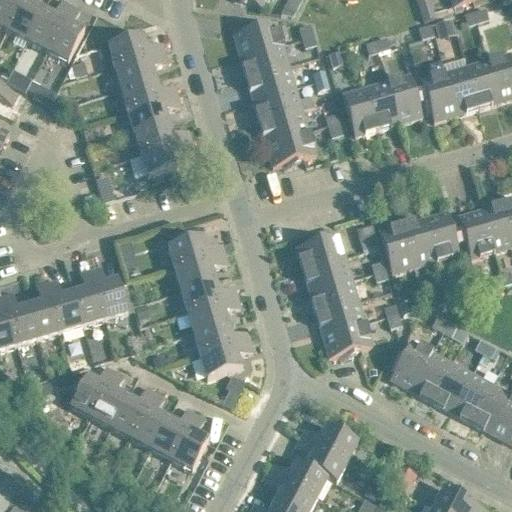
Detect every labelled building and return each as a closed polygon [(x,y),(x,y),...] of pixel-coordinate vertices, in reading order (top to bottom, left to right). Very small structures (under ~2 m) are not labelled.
[(0,0),(0,34),(6,38),(25,0),(13,0),(13,1),(10,0),(0,0)] [(26,48),(43,16),(32,11),(36,0),(25,0),(6,38),(26,48)] [(231,0),(262,16),(270,0),(231,0)] [(300,9),(304,1),(303,0),(290,0),(289,4),(300,9)] [(495,1),(494,0),(447,0),(452,14),(495,1)] [(295,18),(300,9),(289,4),(284,12),(295,18)] [(433,20),(430,12),(428,4),(417,8),(422,24),(433,20)] [(46,59),(70,12),(61,7),(54,22),(43,16),(26,48),(46,59)] [(67,69),(84,37),(72,31),(80,17),(70,12),(46,59),(67,69)] [(292,23),(295,18),(284,12),(280,21),(292,23)] [(488,27),(485,15),(478,18),(481,29),(488,27)] [(481,29),(478,18),(471,20),(474,31),(481,29)] [(474,31),(471,20),(464,22),(467,33),(474,31)] [(455,41),(450,25),(434,30),(439,46),(455,41)] [(282,52),(276,29),(233,42),(239,65),(282,52)] [(300,41),(312,38),(310,31),(298,34),(300,41)] [(434,43),(431,31),(418,35),(421,46),(434,43)] [(314,45),(312,38),(300,41),(302,48),(314,45)] [(107,53),(114,75),(164,60),(161,50),(145,55),(142,42),(107,53)] [(388,44),(381,46),(384,57),(393,55),(388,44)] [(316,52),(314,45),(302,48),(304,55),(316,52)] [(380,46),(374,48),(377,59),(383,58),(380,46)] [(377,60),(374,48),(365,51),(368,62),(377,60)] [(289,74),(282,52),(239,65),(246,86),(289,74)] [(333,72),(341,70),(338,58),(329,61),(333,72)] [(167,70),(164,60),(114,75),(120,97),(155,87),(151,75),(167,70)] [(511,106),(511,68),(510,60),(487,67),(499,110),(511,106)] [(499,110),(487,67),(465,73),(477,116),(499,110)] [(75,83),(86,79),(83,68),(71,71),(75,83)] [(477,116),(465,73),(443,80),(456,123),(477,116)] [(295,95),(289,74),(246,86),(252,108),(295,95)] [(312,81),(314,89),(326,85),(323,78),(312,81)] [(1,79),(0,82),(0,86),(5,89),(8,83),(1,79)] [(456,123),(443,80),(420,86),(433,129),(456,123)] [(421,124),(409,81),(386,88),(398,131),(421,124)] [(21,82),(15,94),(25,100),(28,95),(31,88),(21,82)] [(31,88),(28,95),(35,98),(40,89),(33,85),(31,88)] [(328,95),(326,85),(314,89),(317,99),(328,95)] [(158,99),(155,87),(120,97),(127,119),(177,104),(174,94),(158,99)] [(398,131),(386,88),(364,94),(377,138),(398,131)] [(0,92),(0,105),(12,111),(17,102),(0,92)] [(377,138),(364,94),(341,101),(354,144),(377,138)] [(310,103),(298,107),(295,95),(252,108),(259,130),(301,117),(302,117),(313,114),(310,103)] [(180,114),(177,104),(127,119),(133,140),(168,130),(164,118),(180,114)] [(308,138),(302,117),(301,117),(259,130),(265,152),(308,138)] [(338,128),(336,121),(325,124),(327,131),(338,128)] [(340,134),(338,128),(327,131),(329,138),(340,134)] [(171,142),(168,130),(133,140),(140,162),(190,147),(187,137),(171,142)] [(9,138),(0,133),(0,145),(4,147),(9,138)] [(342,141),(340,134),(329,138),(331,145),(342,141)] [(315,161),(308,138),(265,152),(272,175),(315,161)] [(177,162),(193,157),(190,147),(140,162),(147,185),(150,184),(162,180),(181,175),(177,162)] [(164,187),(162,180),(150,184),(152,191),(164,187)] [(108,197),(99,200),(103,210),(115,206),(113,199),(108,197)] [(511,207),(502,211),(511,244),(511,207)] [(511,254),(511,244),(502,211),(480,217),(493,260),(511,254)] [(493,260),(480,217),(457,224),(470,267),(493,260)] [(458,262),(448,226),(446,219),(423,226),(436,268),(458,262)] [(436,268),(423,226),(401,232),(414,275),(436,268)] [(362,244),(374,241),(371,232),(360,236),(362,244)] [(414,275),(401,232),(378,239),(391,282),(414,275)] [(345,265),(338,242),(295,255),(302,278),(345,265)] [(359,247),(361,256),(377,251),(374,242),(359,247)] [(205,256),(201,244),(167,254),(174,276),(224,261),(221,251),(205,256)] [(227,271),(224,261),(174,276),(180,298),(215,288),(211,276),(227,271)] [(351,287),(345,265),(302,278),(309,299),(351,287)] [(370,272),(373,281),(385,277),(382,268),(370,272)] [(99,274),(89,277),(104,327),(127,321),(116,286),(104,290),(99,274)] [(104,327),(89,277),(79,280),(84,296),(72,299),(82,334),(104,327)] [(387,286),(386,283),(385,277),(373,281),(376,289),(387,286)] [(511,290),(508,278),(501,280),(505,292),(511,290)] [(505,292),(501,280),(494,282),(498,294),(503,292),(505,292)] [(498,294),(494,282),(487,285),(491,296),(498,294)] [(82,334),(72,299),(60,303),(55,287),(45,290),(60,340),(82,334)] [(358,309),(351,287),(309,299),(315,321),(358,309)] [(218,300),(215,288),(180,298),(187,320),(237,305),(234,295),(218,300)] [(60,340),(45,290),(35,293),(40,309),(28,312),(39,347),(60,340)] [(459,305),(456,294),(449,296),(452,307),(459,305)] [(452,307),(449,296),(442,298),(445,309),(452,307)] [(445,309),(442,298),(435,300),(438,311),(445,309)] [(39,347),(28,312),(16,316),(12,300),(2,303),(17,353),(39,347)] [(0,358),(17,353),(2,303),(0,303),(0,358)] [(240,315),(237,305),(187,320),(193,342),(227,331),(224,320),(240,315)] [(399,310),(400,314),(403,322),(411,319),(408,308),(399,310)] [(364,330),(358,309),(315,321),(321,343),(364,330)] [(397,319),(395,312),(383,315),(385,322),(397,319)] [(133,316),(139,334),(149,331),(144,313),(133,316)] [(399,326),(397,319),(385,322),(387,329),(399,326)] [(437,337),(443,327),(436,323),(431,334),(437,337)] [(399,327),(399,326),(387,329),(390,336),(401,333),(399,327)] [(444,341),(449,330),(443,327),(437,337),(444,341)] [(371,353),(364,330),(321,343),(328,366),(371,353)] [(450,344),(456,334),(449,330),(444,341),(450,344)] [(231,343),(227,331),(193,342),(200,364),(250,349),(247,339),(231,343)] [(458,335),(455,341),(464,345),(467,340),(458,335)] [(154,343),(143,347),(146,356),(157,352),(154,343)] [(482,361),(487,351),(479,346),(474,357),(482,361)] [(410,398),(431,359),(410,348),(389,387),(410,398)] [(253,359),(250,349),(200,364),(206,386),(241,376),(237,363),(253,359)] [(490,365),(495,355),(487,351),(482,361),(490,365)] [(430,409),(451,370),(431,359),(410,398),(430,409)] [(166,365),(165,362),(153,365),(156,377),(177,370),(174,362),(166,365)] [(450,420),(471,380),(451,370),(430,409),(450,420)] [(90,425),(114,378),(105,373),(97,388),(86,382),(69,414),(90,425)] [(110,435),(127,404),(116,398),(124,383),(114,378),(90,425),(110,435)] [(470,431),(492,391),(471,380),(450,420),(470,431)] [(231,382),(225,395),(228,397),(221,411),(230,415),(244,389),(231,382)] [(55,405),(50,388),(30,395),(35,412),(55,405)] [(491,441),(511,402),(492,391),(470,431),(491,441)] [(130,446),(155,400),(146,395),(138,410),(127,404),(110,435),(130,446)] [(150,457),(167,425),(156,419),(164,405),(155,400),(130,446),(150,457)] [(511,453),(511,451),(511,401),(511,402),(491,441),(511,453)] [(170,467),(195,421),(186,416),(178,431),(167,425),(150,457),(170,467)] [(191,478),(208,447),(196,441),(204,426),(195,421),(170,467),(191,478)] [(346,470),(357,450),(325,433),(319,444),(304,437),(300,446),(346,470)] [(346,470),(300,446),(295,455),(309,463),(304,473),(304,474),(327,486),(326,486),(335,491),(346,470)] [(316,506),(326,486),(327,486),(304,474),(304,473),(295,469),(289,480),(274,472),(269,481),(316,506)] [(312,511),(316,506),(269,481),(264,491),(279,498),(273,509),(278,511),(312,511)] [(0,511),(18,511),(21,507),(14,503),(19,496),(2,487),(1,489),(0,488),(0,511)] [(371,488),(363,503),(373,509),(381,494),(371,488)] [(474,511),(442,495),(433,511),(474,511)]
